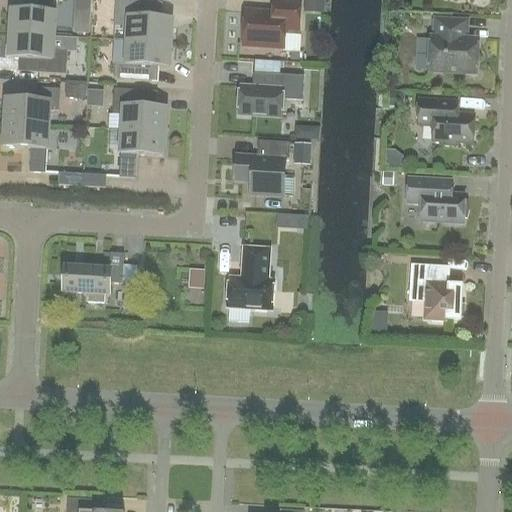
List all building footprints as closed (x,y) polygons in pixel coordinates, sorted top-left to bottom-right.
[(301,32),(303,2),(277,0),(275,0),(275,15),(247,14),(245,46),(285,49),(287,31),(301,32)] [(130,27),(129,42),(172,45),(173,20),(144,18),(145,3),(117,1),(116,27),(130,27)] [(12,35),(55,38),(56,13),(13,11),(12,35)] [(430,73),(478,76),(480,41),(468,40),(469,22),(437,20),(436,38),(432,38),(430,73)] [(54,53),(55,38),(12,35),(11,60),(21,61),(20,74),(67,76),(68,54),(54,53)] [(170,69),(172,45),(129,42),(127,66),(117,66),(116,82),(153,84),(154,68),(170,69)] [(304,102),(305,78),(261,75),(260,89),(242,88),(240,117),(283,119),(284,101),(304,102)] [(91,89),(90,104),(105,105),(106,90),(91,89)] [(9,100),(7,124),(50,127),(51,112),(60,113),(62,91),(38,90),(37,102),(9,100)] [(125,116),(124,131),(167,134),(168,109),(139,107),(140,92),(116,91),(114,116),(125,116)] [(451,103),(421,102),(419,126),(435,126),(434,142),(446,143),(446,146),(459,147),(459,144),(474,145),(476,117),(450,116),(451,103)] [(31,174),(47,175),(50,127),(7,124),(6,149),(33,151),(31,174)] [(138,157),(165,159),(167,134),(124,131),(121,179),(137,180),(138,157)] [(259,159),(238,157),(236,182),(253,183),(252,196),(284,198),(287,161),(291,161),(292,145),(260,143),(259,159)] [(295,166),(311,167),(312,145),(296,145),(295,166)] [(60,175),(59,187),(83,188),(84,176),(60,175)] [(385,175),(384,187),(394,187),(395,175),(385,175)] [(107,190),(108,177),(84,176),(83,188),(107,190)] [(422,223),(465,225),(465,219),(469,220),(470,202),(466,202),(467,196),(437,195),(438,181),(410,179),(409,205),(423,206),(422,223)] [(243,279),(230,279),(228,310),(274,313),(276,281),(270,281),(272,250),(245,249),(243,279)] [(124,286),(125,256),(112,255),(111,271),(67,268),(66,294),(90,295),(89,304),(106,305),(106,296),(110,297),(111,285),(124,286)] [(441,269),(414,267),(412,302),(425,302),(424,322),(444,323),(445,320),(462,321),(462,317),(465,317),(466,306),(463,306),(464,287),(441,286),(441,269)] [(205,286),(206,270),(191,270),(191,286),(205,286)] [(96,511),(97,501),(69,500),(68,511),(96,511)]
